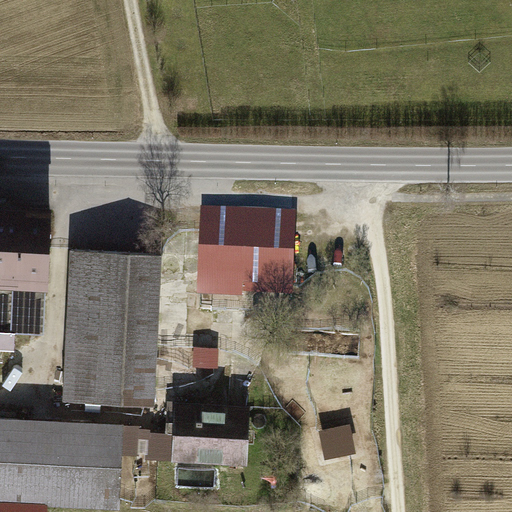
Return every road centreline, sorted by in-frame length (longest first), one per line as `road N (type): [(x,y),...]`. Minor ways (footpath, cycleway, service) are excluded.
road 1 (primary): [(511,164),(0,157)]
road 2 (track): [(370,165),(400,511)]
road 3 (track): [(158,161),(133,0)]
